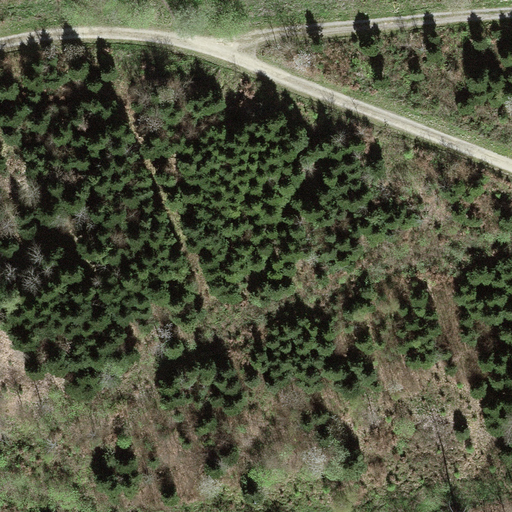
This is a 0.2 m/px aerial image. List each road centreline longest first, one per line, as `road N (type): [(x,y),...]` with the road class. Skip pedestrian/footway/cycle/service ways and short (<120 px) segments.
road 1 (track): [(0,42),(156,26),(511,163)]
road 2 (track): [(511,6),(183,34)]
